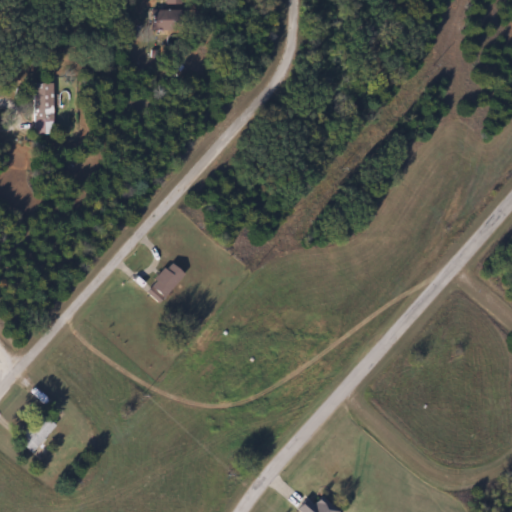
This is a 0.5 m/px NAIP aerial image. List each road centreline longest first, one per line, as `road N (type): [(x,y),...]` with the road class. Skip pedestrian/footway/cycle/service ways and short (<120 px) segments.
road 1 (residential): [(294,0),(288,66),(275,85),(0,392)]
road 2 (tertiary): [(511,214),(244,511)]
road 3 (residential): [(343,398),(403,439),(489,428),(511,405),(433,297)]
